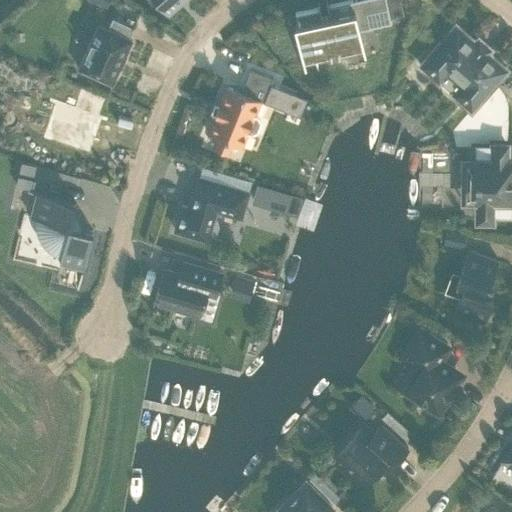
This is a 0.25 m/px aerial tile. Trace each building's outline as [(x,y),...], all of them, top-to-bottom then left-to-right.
[(155,0),(166,12),(179,0),(155,0)] [(364,48),(360,29),(391,22),(386,0),(352,0),(295,12),(301,37),(310,35),(315,59),(364,48)] [(100,28),(79,72),(113,88),(133,44),(130,42),(135,32),(114,22),(109,32),(100,28)] [(421,65),(472,108),(505,69),(455,26),(421,65)] [(135,81),(154,90),(168,62),(149,52),(135,81)] [(207,132),(218,136),(213,147),(228,153),(233,142),(241,146),(260,99),(226,85),(207,132)] [(106,97),(83,89),(76,108),(57,101),(44,139),(89,155),(103,117),(99,116),(106,97)] [(478,164),(470,164),(470,199),(477,199),(477,216),(479,220),(483,222),(487,222),(491,220),(493,216),(493,215),(511,214),(511,164),(508,164),(508,145),(493,144),(493,148),(478,147),(478,164)] [(32,168),(35,156),(23,153),(20,165),(32,168)] [(199,177),(190,207),(182,205),(175,230),(208,240),(209,236),(213,235),(216,232),(218,225),(217,222),(214,218),(216,209),(241,217),(249,192),(199,177)] [(285,193),(258,185),(254,199),(281,207),(285,193)] [(72,214),(76,201),(37,192),(30,217),(37,219),(36,224),(36,229),(37,233),(39,238),(41,242),(44,246),(48,250),(52,253),(56,255),(61,256),(59,263),(84,268),(93,230),(80,227),(81,222),(77,215),(72,214)] [(443,244),(463,248),(466,232),(446,228),(443,244)] [(469,249),(455,285),(463,288),(455,311),(485,321),(493,298),(486,295),(499,260),(469,249)] [(184,259),(180,273),(164,268),(155,300),(200,313),(206,293),(215,296),(223,271),(184,259)] [(234,266),(229,285),(248,290),(253,271),(234,266)] [(449,347),(420,328),(411,343),(424,352),(401,388),(438,412),(456,384),(459,384),(455,368),(452,368),(440,360),(449,347)] [(388,457),(395,463),(409,448),(382,424),(369,438),(358,428),(339,449),(345,454),(337,464),(361,486),(388,457)] [(494,475),(504,460),(505,461),(511,466),(511,444),(493,475),(494,475)] [(327,511),(332,507),(306,482),(280,509),(279,511),(327,511)]
